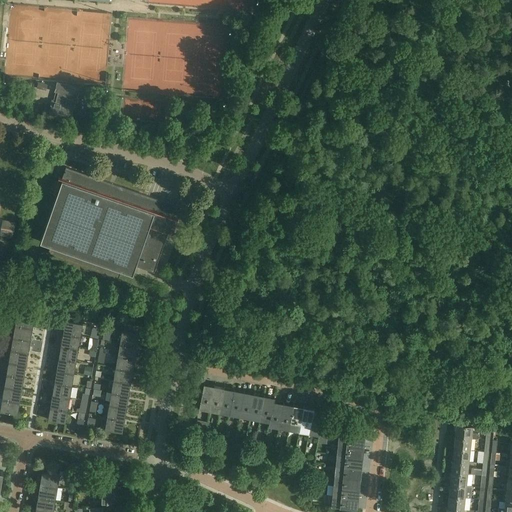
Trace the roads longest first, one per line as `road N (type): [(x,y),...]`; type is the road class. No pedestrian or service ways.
road 1 (residential): [(369,511),(377,414),(366,399),(201,370)]
road 2 (residential): [(158,460),(183,316),(234,189)]
road 3 (residential): [(234,189),(182,166),(0,118)]
road 4 (residential): [(234,189),(326,0)]
road 5 (residential): [(158,460),(27,435)]
